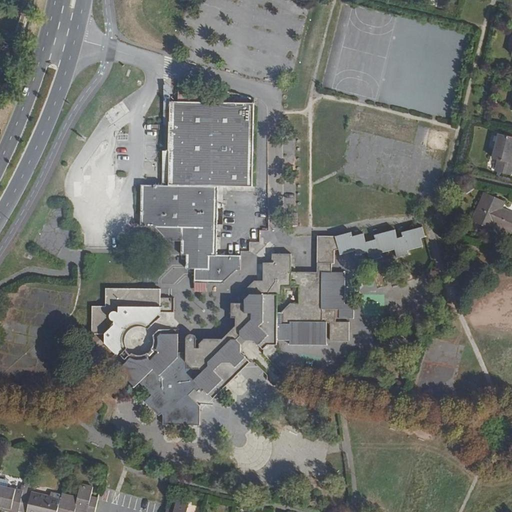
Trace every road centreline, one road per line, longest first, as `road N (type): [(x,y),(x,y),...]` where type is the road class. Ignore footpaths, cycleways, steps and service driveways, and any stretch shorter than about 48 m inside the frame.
road 1 (primary): [(0,216),(64,78),(84,0)]
road 2 (primary): [(56,0),(0,167)]
